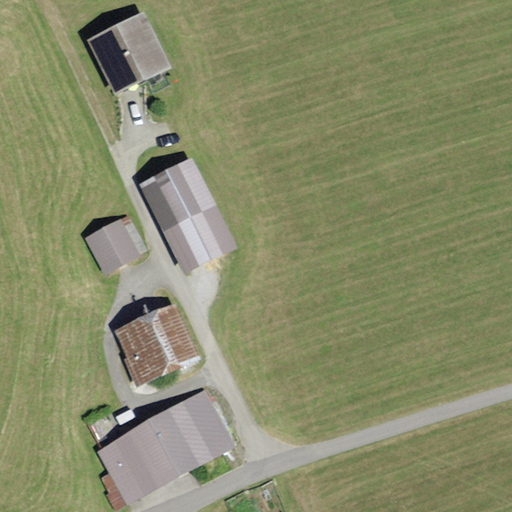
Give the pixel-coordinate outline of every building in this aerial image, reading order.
[(142,15),(92,39),(117,90),(167,66),(142,15)] [(190,161),(144,186),(187,268),(233,244),(190,161)] [(119,222),(88,238),(106,272),(137,256),(119,222)] [(172,309),(120,332),(141,381),(193,359),(172,309)] [(204,396),(102,452),(128,500),(211,455),(231,445),(204,396)]
